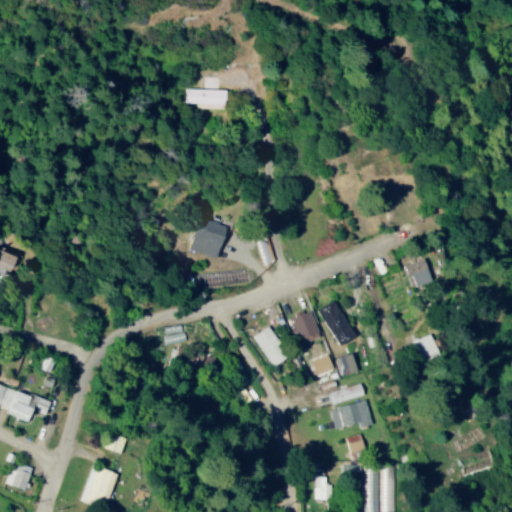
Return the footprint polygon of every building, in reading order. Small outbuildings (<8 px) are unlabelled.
[(195,108),(223,109),(223,90),(215,90),(215,77),(197,76),(197,89),(185,89),(184,103),(195,103),(195,108)] [(222,224),(196,218),(188,249),(200,252),(202,245),(216,249),(222,224)] [(0,265),(10,269),(15,252),(0,247),(0,265)] [(427,281),(420,257),(400,263),(408,287),(427,281)] [(349,336),(331,299),(315,307),(332,344),(349,336)] [(315,336),(306,310),(285,318),(294,344),(315,336)] [(283,356),(262,325),(248,335),(269,366),(283,356)] [(330,358),(336,376),(353,370),(347,352),(330,358)] [(307,359),(312,375),(328,369),(323,354),(307,359)] [(45,371),(51,359),(41,355),(35,367),(45,371)] [(325,391),(329,403),(360,395),(357,382),(325,391)] [(32,397),(0,385),(0,403),(6,405),(3,413),(24,420),(32,397)] [(326,408),(330,427),(355,421),(357,426),(368,424),(362,399),(326,408)] [(98,445),(115,452),(121,438),(104,431),(98,445)] [(343,436),(346,457),(360,454),(356,434),(343,436)] [(2,483),(20,489),(28,466),(11,460),(2,483)] [(111,473),(88,465),(75,500),(98,508),(111,473)] [(391,511),(392,476),(376,476),(376,466),(362,466),(361,511),(391,511)] [(326,498),(327,489),(325,489),(325,476),(311,475),(311,498),(326,498)]
